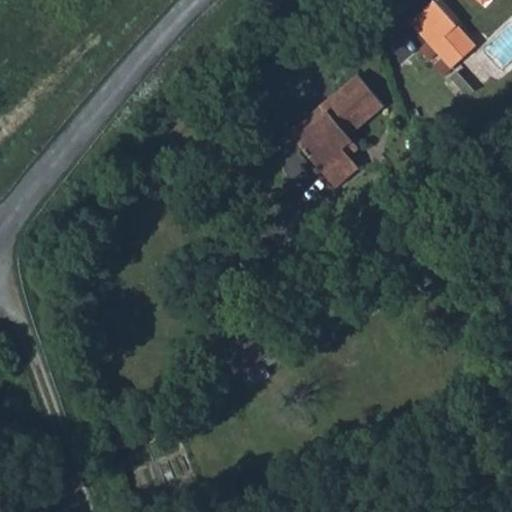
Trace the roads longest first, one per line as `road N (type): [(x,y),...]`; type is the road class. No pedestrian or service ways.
road 1 (unclassified): [(0,224),(197,0)]
road 2 (track): [(0,299),(83,511)]
